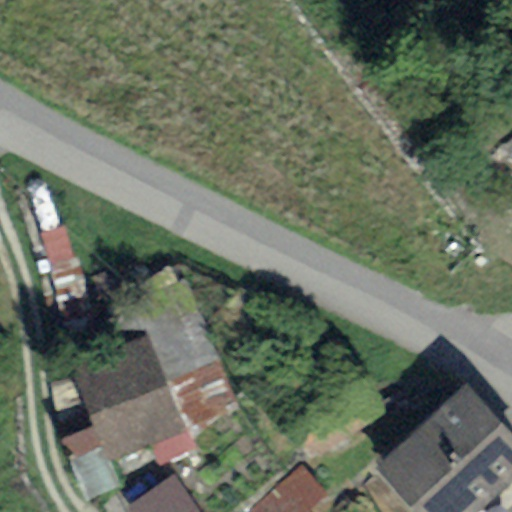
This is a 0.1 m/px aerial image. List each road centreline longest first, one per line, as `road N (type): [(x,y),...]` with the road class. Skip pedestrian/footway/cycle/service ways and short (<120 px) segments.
road 1 (tertiary): [(0,116),(504,368)]
road 2 (residential): [(75,511),(42,469),(0,225)]
